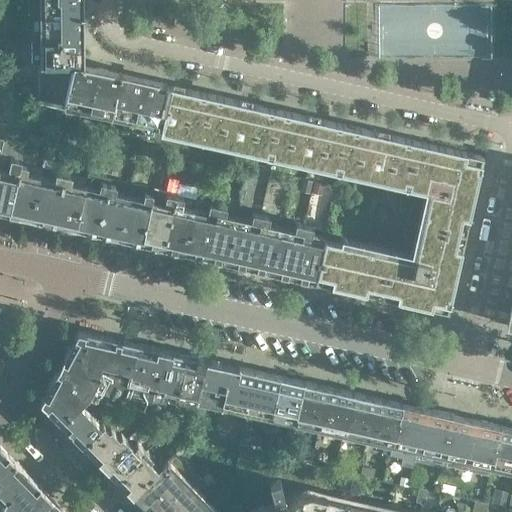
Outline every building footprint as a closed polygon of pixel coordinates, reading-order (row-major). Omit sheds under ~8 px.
[(82,13),(82,0),(43,0),(43,14),(82,13)] [(83,38),(82,13),(43,14),(44,39),(83,38)] [(83,63),(83,38),(44,39),(44,64),(83,63)] [(88,107),(97,68),(83,65),(83,63),(44,64),(44,97),(88,107)] [(111,112),(120,73),(97,68),(88,107),(111,112)] [(134,117),(143,78),(120,73),(111,112),(134,117)] [(158,122),(166,83),(143,78),(134,117),(157,122),(158,122)] [(270,149),(279,109),(170,85),(169,86),(166,85),(167,83),(166,83),(158,122),(157,122),(156,126),(157,126),(160,127),(159,131),(185,136),(187,130),(217,137),(216,143),(253,152),(254,145),(270,149)] [(0,106),(12,106),(12,97),(0,97),(0,106)] [(86,118),(61,112),(42,108),(40,114),(48,116),(63,119),(75,122),(84,124),(86,118)] [(338,164),(347,125),(279,109),(270,149),(285,152),(284,158),(321,167),(323,161),(338,164)] [(46,123),(48,116),(40,114),(31,111),(29,119),(46,123)] [(73,129),(75,122),(63,119),(61,127),(73,129)] [(90,126),(84,124),(75,122),(73,129),(88,133),(90,126)] [(406,180),(415,140),(347,125),(338,164),(353,168),(352,174),(390,182),(391,176),(406,180)] [(447,310),(462,243),(482,155),(415,140),(406,180),(422,183),(420,189),(423,190),(423,188),(430,190),(414,259),(323,238),(322,242),(323,242),(314,281),(447,310)] [(182,159),(185,148),(176,146),(174,157),(182,159)] [(191,161),(193,150),(185,148),(182,159),(191,161)] [(0,210),(8,212),(19,163),(20,159),(10,157),(6,176),(0,174),(0,210)] [(225,169),(228,159),(220,157),(217,167),(225,169)] [(234,171),(236,161),(228,159),(225,169),(234,171)] [(30,217),(39,178),(23,175),(26,172),(27,165),(19,163),(8,212),(30,217)] [(52,222),(63,173),(55,171),(53,179),(54,182),(39,178),(30,217),(52,222)] [(74,227),(83,188),(67,185),(70,182),(72,175),(63,173),(52,222),(74,227)] [(97,232),(108,183),(99,181),(98,189),(99,192),(83,188),(74,227),(97,232)] [(119,237),(127,198),(112,195),(114,192),(116,185),(108,183),(97,232),(119,237)] [(141,242),(149,203),(152,193),(144,191),(142,199),(143,202),(127,198),(119,237),(141,242)] [(162,247),(174,195),(165,193),(164,200),(165,207),(149,203),(141,242),(162,247)] [(184,251),(193,213),(177,209),(181,204),(183,197),(174,195),(162,247),(184,251)] [(206,256),(217,204),(209,202),(207,210),(208,216),(193,213),(184,251),(206,256)] [(227,261),(236,223),(221,219),(224,214),(226,206),(217,204),(206,256),(227,261)] [(249,266),(261,214),(252,212),(250,220),(252,226),(236,223),(227,261),(249,266)] [(271,271),(279,232),(264,229),(268,224),(270,216),(261,214),(249,266),(271,271)] [(292,276),(304,224),(295,222),(294,230),(295,236),(279,232),(271,271),(292,276)] [(323,242),(322,242),(307,239),(311,234),(313,226),(304,224),(292,276),(314,281),(323,242)] [(99,362),(105,336),(77,330),(64,354),(99,372),(101,362),(99,362)] [(131,369),(137,343),(105,336),(99,362),(101,362),(131,369)] [(156,382),(164,349),(137,343),(131,369),(130,371),(138,373),(137,376),(148,378),(148,380),(156,382)] [(176,392),(185,354),(164,349),(156,382),(154,393),(148,417),(160,423),(167,390),(176,392)] [(87,394),(99,372),(64,354),(52,376),(87,394)] [(197,394),(205,359),(185,354),(176,392),(187,394),(187,392),(197,394)] [(222,401),(230,364),(205,358),(205,359),(197,394),(197,396),(222,401)] [(246,407),(255,369),(230,364),(222,401),(246,407)] [(271,412),(279,375),(255,369),(246,407),(271,412)] [(271,412),(295,418),(304,380),(279,375),(271,412)] [(80,403),(87,394),(52,376),(39,400),(60,421),(78,402),(80,403)] [(123,403),(127,387),(114,380),(102,403),(116,410),(123,403)] [(320,423),(328,386),(304,380),(295,418),(320,423)] [(344,429),(353,391),(328,386),(320,423),(344,429)] [(148,417),(154,393),(127,387),(123,403),(148,417)] [(369,434),(377,397),(353,391),(344,429),(369,434)] [(394,440),(402,402),(377,397),(369,434),(394,440)] [(101,425),(80,403),(78,402),(60,421),(82,443),(101,425)] [(418,445),(426,408),(402,402),(394,440),(418,445)] [(488,474),(491,462),(500,424),(426,408),(418,445),(460,455),(457,467),(488,474)] [(102,463),(126,439),(120,433),(118,435),(110,427),(108,428),(103,423),(101,425),(82,443),(102,463)] [(511,466),(511,427),(500,424),(491,462),(511,466)] [(117,479),(145,451),(137,443),(133,447),(126,439),(102,463),(117,479)] [(28,474),(0,446),(0,492),(5,497),(28,474)] [(462,511),(464,503),(458,501),(455,503),(457,507),(456,511),(422,511),(326,491),(331,470),(238,449),(233,472),(245,511),(462,511)] [(132,494),(158,468),(151,460),(152,459),(145,451),(117,479),(132,494)] [(219,511),(207,500),(215,493),(174,452),(158,468),(132,494),(149,511),(219,511)] [(9,511),(24,511),(45,491),(28,474),(5,497),(2,504),(9,511)] [(55,511),(60,507),(45,491),(24,511),(55,511)]
